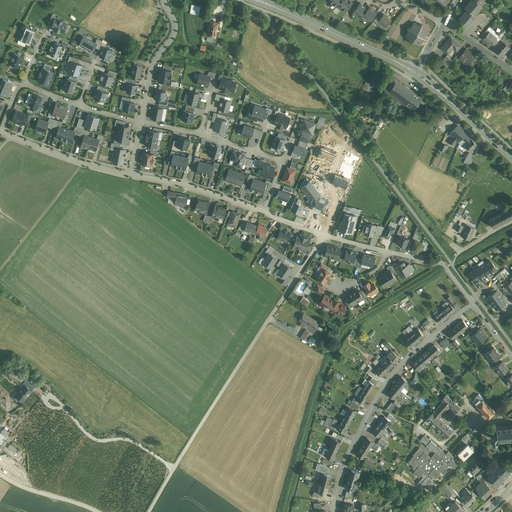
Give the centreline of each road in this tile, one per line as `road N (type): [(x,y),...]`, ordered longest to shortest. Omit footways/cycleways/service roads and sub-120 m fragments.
road 1 (residential): [(332,511),(344,462),(380,391),(413,351),(472,303)]
road 2 (residential): [(141,121),(284,160),(266,214)]
road 3 (primary): [(256,0),(414,72)]
road 4 (residential): [(131,175),(266,214)]
road 5 (residential): [(0,133),(131,175)]
road 6 (residential): [(163,0),(175,29),(152,66),(141,121)]
road 7 (primary): [(414,72),(511,158)]
